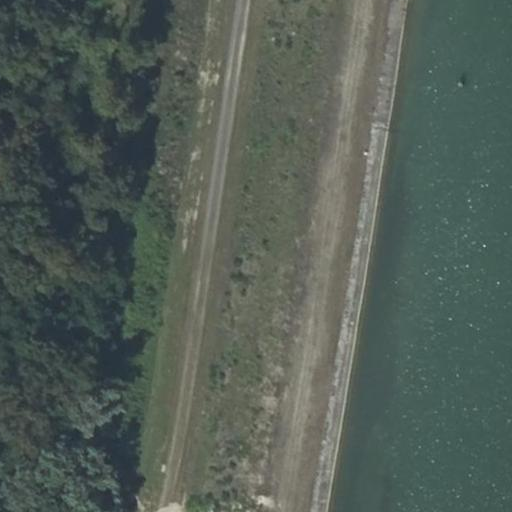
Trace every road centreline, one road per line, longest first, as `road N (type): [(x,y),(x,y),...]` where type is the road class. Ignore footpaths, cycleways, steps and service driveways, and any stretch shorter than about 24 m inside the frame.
road 1 (track): [(245,0),(162,511)]
road 2 (track): [(284,511),(360,0)]
